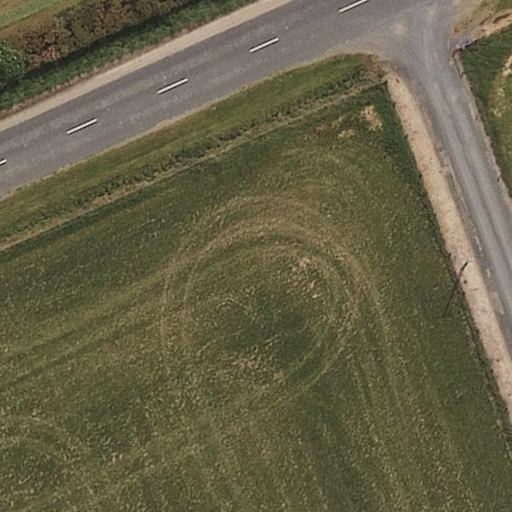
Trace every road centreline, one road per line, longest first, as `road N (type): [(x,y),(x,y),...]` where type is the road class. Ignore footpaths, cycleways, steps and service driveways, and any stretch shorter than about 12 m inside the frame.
road 1 (unclassified): [(364,0),(0,163)]
road 2 (unknown): [(511,330),(395,0)]
